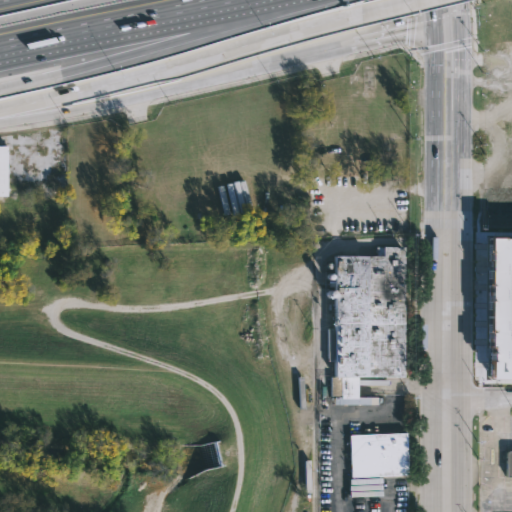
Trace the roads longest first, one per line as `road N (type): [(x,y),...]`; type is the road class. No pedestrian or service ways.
road 1 (secondary): [(0,116),(134,97),(433,23)]
road 2 (secondary): [(0,110),(355,13)]
road 3 (secondary): [(446,511),(446,157)]
road 4 (motorway): [(0,48),(232,0)]
road 5 (secondary): [(446,157),(459,119),(460,0)]
road 6 (motorway): [(58,73),(186,10)]
road 7 (secondary): [(433,23),(431,117),(446,157)]
